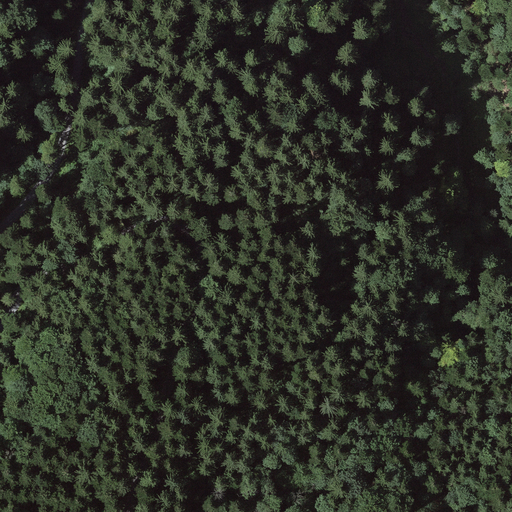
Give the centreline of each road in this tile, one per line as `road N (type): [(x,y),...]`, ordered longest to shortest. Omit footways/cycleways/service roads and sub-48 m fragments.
road 1 (track): [(127,511),(200,269),(186,229),(165,221),(136,226),(26,280),(0,324)]
road 2 (track): [(0,233),(56,161),(89,0)]
